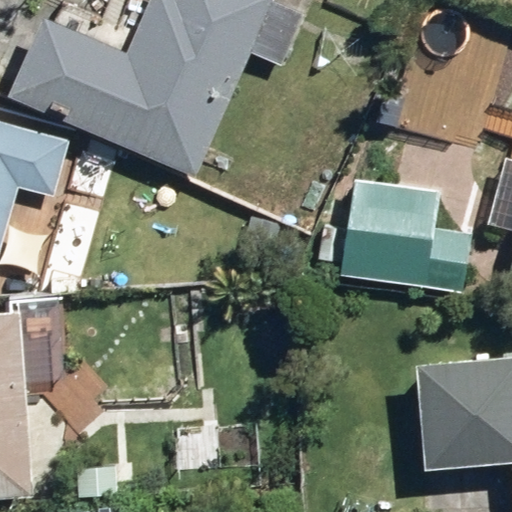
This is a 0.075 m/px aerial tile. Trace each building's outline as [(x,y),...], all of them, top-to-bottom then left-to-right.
[(0,72),(0,99),(182,180),(238,52),(271,67),(293,16),(261,2),(262,0),(134,0),(111,54),(25,17),(0,72)] [(0,215),(7,189),(45,200),(62,139),(0,122),(0,215)] [(329,276),(455,293),(463,232),(425,227),(430,192),(341,181),(333,240),(317,238),(314,260),(330,262),(329,276)] [(511,207),(494,272),(511,276),(511,207)] [(228,305),(232,369),(272,366),(267,301),(228,305)] [(0,500),(22,498),(4,313),(0,313),(0,500)] [(497,462),(500,511),(511,511),(511,352),(395,364),(405,471),(497,462)] [(165,433),(170,489),(234,483),(229,426),(165,433)] [(68,476),(69,494),(106,491),(105,473),(68,476)] [(265,495),(265,511),(292,511),(292,493),(265,495)]
